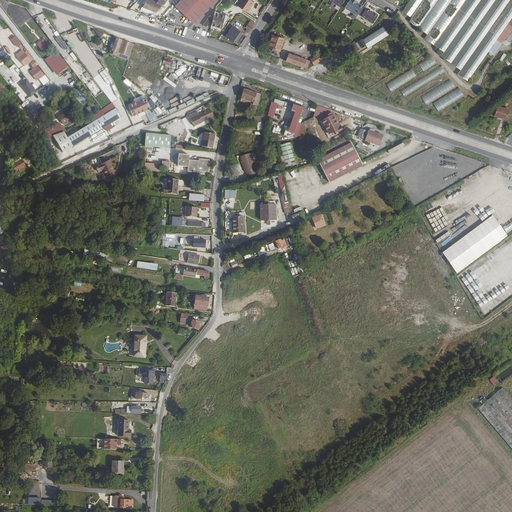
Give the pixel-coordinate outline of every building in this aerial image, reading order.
[(157,0),(155,2),(150,0),(145,0),(141,7),(154,12),(165,0),(157,0)] [(213,0),(178,0),(173,6),(191,24),(213,0)] [(251,0),(240,0),(237,5),(247,12),(254,2),(251,0)] [(359,13),(364,6),(359,2),(358,3),(356,1),(353,0),(350,0),(347,6),(354,11),(357,13),(359,14),(359,13)] [(511,0),(411,0),(403,12),(412,17),(409,22),(428,34),(424,39),(444,52),(441,56),(461,69),(458,74),(468,81),(487,53),(494,57),(511,29),(511,0)] [(367,8),(364,6),(359,13),(374,23),(379,15),(368,7),(367,8)] [(217,11),(211,25),(222,30),(228,16),(217,11)] [(246,29),(244,31),(247,33),(254,23),(249,20),(244,27),(246,29)] [(240,39),(242,34),(231,26),(224,36),(236,44),(237,42),(239,43),(241,39),(240,39)] [(387,26),(366,40),(369,44),(371,48),(392,35),(387,26)] [(205,36),(207,32),(196,28),(195,32),(205,36)] [(272,36),(273,35),(269,33),(268,35),(271,37),(268,48),(272,49),(271,51),(274,52),(275,50),(279,51),(283,39),(279,38),(279,36),(277,35),(276,37),(272,36)] [(60,35),(56,38),(63,50),(67,47),(60,35)] [(15,37),(11,40),(18,48),(21,45),(15,37)] [(112,54),(128,60),(134,45),(116,39),(111,50),(110,50),(109,51),(112,54)] [(48,42),(39,47),(42,51),(50,46),(48,42)] [(31,62),(22,50),(16,54),(26,66),(31,62)] [(164,66),(167,55),(148,50),(145,60),(164,66)] [(44,60),(57,76),(68,66),(56,51),(44,60)] [(309,61),(288,54),(285,61),(307,69),(309,61)] [(320,55),(310,60),(314,66),(323,60),(320,55)] [(423,71),(437,64),(433,56),(419,63),(423,71)] [(401,90),(404,96),(445,72),(442,66),(401,90)] [(387,85),(391,92),(418,74),(413,67),(387,85)] [(501,68),(492,75),(494,78),(503,72),(501,68)] [(511,78),(507,73),(488,90),(493,96),(511,79),(511,78)] [(451,79),(421,96),(426,105),(456,88),(451,79)] [(31,86),(20,95),(25,101),(24,103),(30,110),(42,100),(31,86)] [(439,112),(464,95),(459,87),(433,104),(439,112)] [(257,106),(260,95),(243,89),(240,99),(253,103),(252,105),(257,106)] [(133,116),(150,108),(146,98),(129,106),(133,116)] [(294,131),(301,108),(278,100),(268,130),(287,136),(294,131)] [(328,110),(317,106),(313,118),(328,110)] [(507,119),(510,110),(499,106),(495,116),(507,119)] [(78,131),(76,127),(64,133),(67,138),(73,147),(121,117),(115,108),(78,131)] [(64,127),(75,121),(69,109),(58,115),(64,127)] [(196,116),(195,112),(187,116),(192,127),(200,123),(199,121),(211,115),(209,110),(196,116)] [(326,122),(321,124),(323,127),(327,125),(329,129),(337,125),(331,112),(323,116),(326,122)] [(47,137),(63,131),(60,123),(44,129),(47,137)] [(301,124),(296,138),(305,135),(301,124)] [(328,137),(342,131),(339,124),(337,125),(329,129),(327,125),(323,127),(328,137)] [(358,138),(363,139),(366,130),(361,129),(358,138)] [(379,147),(383,135),(368,130),(364,141),(379,147)] [(211,142),(213,134),(202,131),(199,145),(209,147),(210,142),(211,142)] [(167,149),(168,136),(142,134),(142,146),(167,149)] [(60,143),(66,151),(73,147),(67,138),(60,143)] [(361,163),(352,142),(318,159),(327,179),(361,163)] [(281,145),(285,161),(293,158),(289,143),(281,145)] [(386,155),(387,158),(396,154),(393,148),(379,155),(380,158),(386,155)] [(414,154),(413,151),(407,154),(410,160),(424,153),(423,150),(414,154)] [(245,171),(246,172),(254,170),(249,153),(241,156),(243,161),(241,161),(244,171),(245,171)] [(177,154),(177,160),(174,159),(173,164),(176,164),(176,167),(187,168),(186,172),(197,173),(197,171),(207,172),(208,160),(198,159),(198,161),(188,160),(188,156),(177,154)] [(399,175),(412,168),(405,156),(393,162),(399,175)] [(417,173),(432,166),(429,159),(414,167),(417,173)] [(10,167),(14,174),(16,173),(18,177),(21,175),(21,174),(28,170),(22,160),(10,167)] [(115,176),(108,161),(95,167),(97,173),(101,171),(106,180),(115,176)] [(445,169),(455,183),(460,179),(450,165),(445,169)] [(287,180),(299,177),(297,169),(285,173),(287,180)] [(420,203),(455,186),(449,174),(436,180),(431,169),(415,177),(412,171),(403,175),(406,182),(409,181),(420,203)] [(168,189),(164,189),(164,194),(176,195),(178,181),(168,180),(168,186),(169,186),(168,189)] [(290,194),(291,201),(299,200),(298,195),(302,195),(301,188),(296,189),(296,194),(290,194)] [(284,214),(291,213),(288,193),(281,194),(284,214)] [(275,204),(261,205),(261,221),(278,221),(278,217),(275,217),(275,204)] [(185,217),(197,218),(197,207),(185,207),(185,217)] [(326,223),(321,214),(318,216),(323,225),(326,223)] [(313,219),(318,228),(323,225),(318,216),(313,219)] [(456,273),(509,238),(494,216),(441,251),(456,273)] [(244,233),(243,217),(233,217),(233,233),(244,233)] [(184,223),(184,219),(174,218),(174,227),(184,227),(184,223)] [(509,235),(511,233),(511,226),(508,221),(502,226),(509,235)] [(194,238),(193,247),(211,249),(211,235),(205,235),(205,238),(194,238)] [(281,240),(279,239),(274,241),(277,250),(281,248),(282,250),(286,248),(282,240),(281,240)] [(465,284),(484,315),(511,297),(511,250),(511,251),(510,247),(506,242),(476,261),(478,264),(497,252),(498,255),(473,271),(478,278),(478,280),(473,283),(470,284),(472,282),(465,284)] [(83,259),(108,261),(108,252),(84,251),(83,259)] [(199,257),(189,255),(188,263),(198,265),(199,257)] [(137,268),(157,270),(158,264),(137,261),(137,268)] [(197,271),(196,274),(179,271),(178,275),(196,278),(196,276),(209,278),(210,273),(204,272),(204,270),(202,270),(202,272),(197,271)] [(462,275),(458,277),(464,285),(473,278),(470,274),(467,276),(465,273),(462,275)] [(178,294),(168,293),(167,307),(176,308),(178,294)] [(202,307),(200,307),(200,311),(209,312),(210,299),(203,298),(202,307)] [(146,355),(148,338),(137,337),(135,353),(146,355)] [(153,384),(154,371),(140,370),(139,377),(143,378),(143,383),(153,384)] [(511,400),(502,388),(478,409),(511,449),(511,400)] [(185,414),(178,417),(181,422),(188,419),(185,414)] [(118,420),(117,438),(126,438),(127,421),(118,420)] [(117,441),(104,440),(103,449),(117,450),(117,441)] [(114,462),(113,474),(122,475),(123,469),(120,468),(121,463),(114,462)] [(118,497),(117,509),(135,510),(135,501),(126,500),(126,498),(118,497)]
